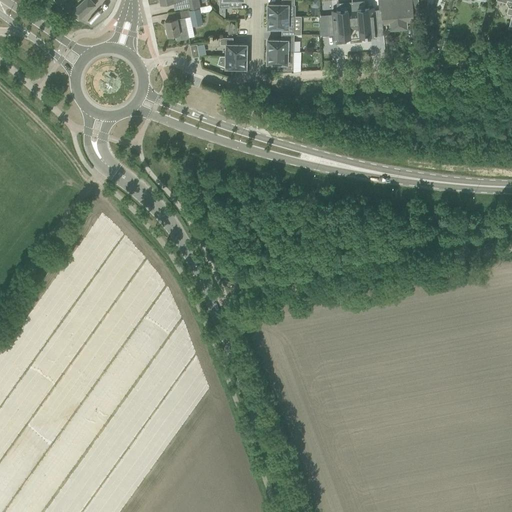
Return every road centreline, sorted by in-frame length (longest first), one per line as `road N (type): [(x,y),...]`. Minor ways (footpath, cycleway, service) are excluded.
road 1 (tertiary): [(290,511),(214,307),(175,230),(106,169)]
road 2 (track): [(511,250),(214,307)]
road 3 (secondary): [(134,110),(276,157),(334,166)]
road 4 (secondary): [(334,166),(144,96)]
road 5 (secondary): [(334,166),(511,187)]
road 6 (track): [(0,312),(106,169)]
road 7 (residential): [(254,85),(414,74)]
road 8 (track): [(0,89),(97,181)]
